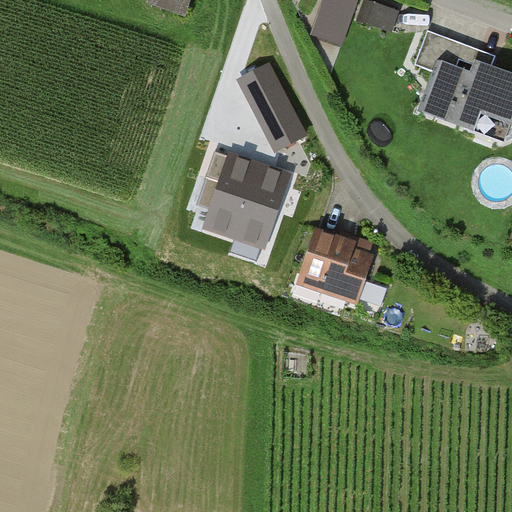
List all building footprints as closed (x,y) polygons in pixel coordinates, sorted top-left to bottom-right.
[(190,16),(194,0),(153,0),(152,5),(190,16)] [(360,0),(324,0),(311,38),(343,49),(360,0)] [(400,14),(376,5),(368,28),(392,36),(400,14)] [(499,57),(427,30),(414,66),(431,73),(417,112),(474,133),(481,115),(511,126),(511,76),(495,70),(499,57)] [(274,152),(276,110),(227,109),(226,150),(274,152)] [(380,248),(322,227),(301,287),(359,307),(380,248)]
